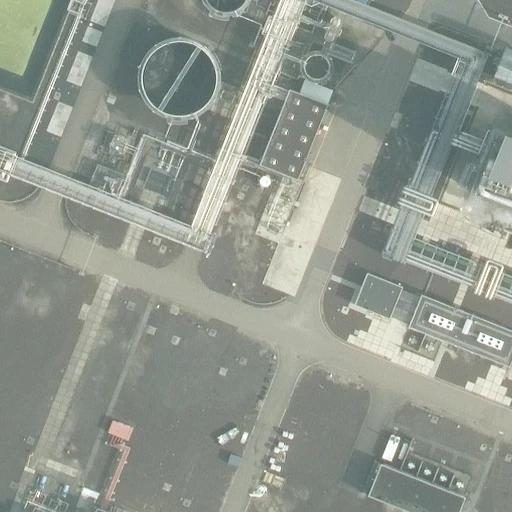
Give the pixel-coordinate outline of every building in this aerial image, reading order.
[(250,0),(203,0),(204,1),(209,8),(216,13),(225,16),(234,15),(242,11),(248,4),(250,0)] [(221,81),(221,78),(220,67),(215,57),(208,49),(198,44),(188,41),(177,42),(167,45),(158,52),(152,61),(148,71),(148,82),(150,92),(156,101),(164,109),(174,113),(185,115),(195,113),(205,108),(213,101),(218,92),(221,81)] [(327,104),(288,89),(255,167),(299,182),(327,104)] [(511,131),(498,128),(489,160),(467,154),(459,183),(511,197),(511,131)] [(392,315),(402,283),(365,272),(355,304),(392,315)] [(511,361),(511,325),(420,295),(409,328),(511,361)] [(109,431),(128,438),(133,427),(113,419),(109,431)] [(379,468),(366,495),(406,511),(459,511),(464,499),(379,468)]
